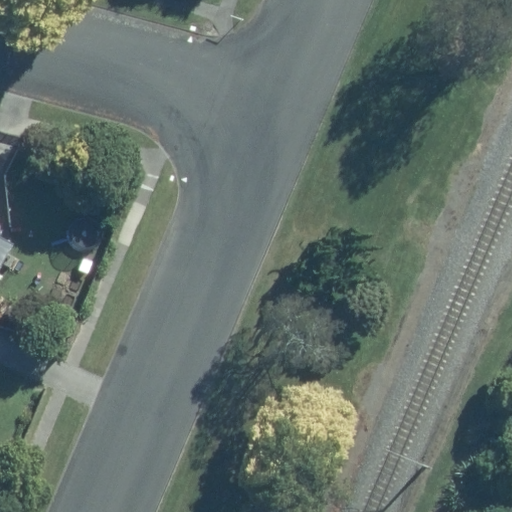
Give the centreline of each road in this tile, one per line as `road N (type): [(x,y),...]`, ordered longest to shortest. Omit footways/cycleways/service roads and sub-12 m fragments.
road 1 (residential): [(94,511),(269,110)]
road 2 (residential): [(0,35),(269,110)]
